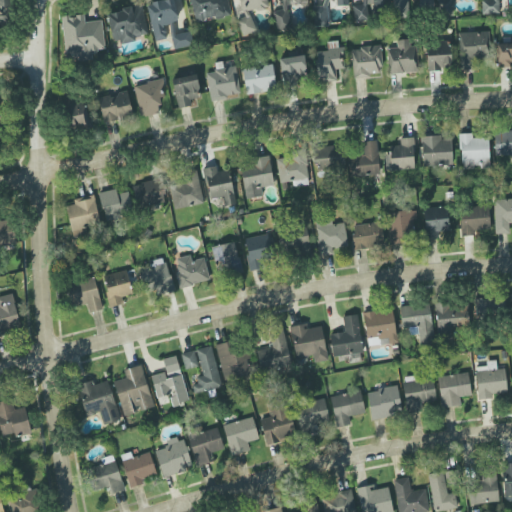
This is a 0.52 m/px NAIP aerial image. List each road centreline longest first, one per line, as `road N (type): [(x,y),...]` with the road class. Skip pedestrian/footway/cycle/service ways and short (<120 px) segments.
road 1 (residential): [(0,367),(272,299),(511,263)]
road 2 (residential): [(0,184),(286,120),(511,98)]
road 3 (residential): [(35,0),(44,355),(68,511)]
road 4 (residential): [(160,511),(386,449),(511,431)]
